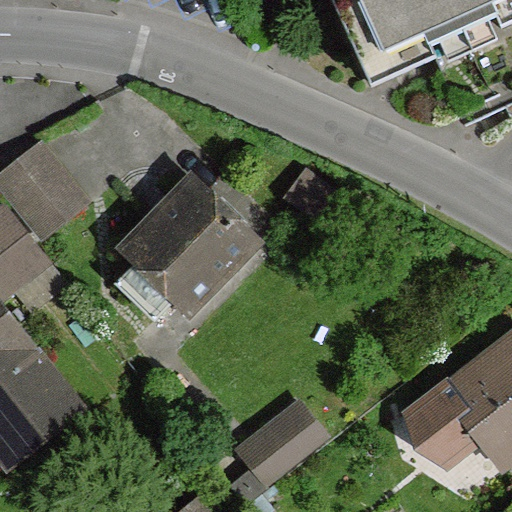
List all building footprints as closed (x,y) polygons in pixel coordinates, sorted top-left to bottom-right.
[(511,0),(334,0),(374,89),(438,59),(433,47),(497,17),(503,30),(511,26),(511,0)] [(89,202),(45,145),(2,178),(46,237),(89,202)] [(352,202),(309,171),(287,202),(330,233),(352,202)] [(194,308),(259,242),(196,180),(128,250),(142,263),(180,296),(194,308)] [(0,217),(0,299),(3,303),(51,263),(9,210),(0,217)] [(180,296),(142,263),(121,284),(157,320),(180,296)] [(3,303),(0,299),(0,455),(11,471),(87,413),(3,303)] [(506,453),(511,448),(511,354),(461,394),(453,383),(409,415),(420,449),(448,466),(477,443),(476,434),(486,427),(506,453)] [(305,405),(242,455),(267,486),(330,436),(305,405)] [(236,511),(217,487),(185,511),(236,511)]
